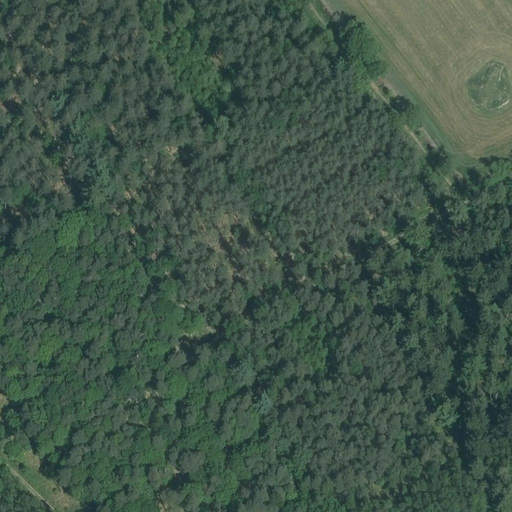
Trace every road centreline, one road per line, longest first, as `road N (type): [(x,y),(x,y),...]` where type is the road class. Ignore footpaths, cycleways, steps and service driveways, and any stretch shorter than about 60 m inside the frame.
road 1 (track): [(0,16),(185,355)]
road 2 (track): [(470,202),(307,0)]
